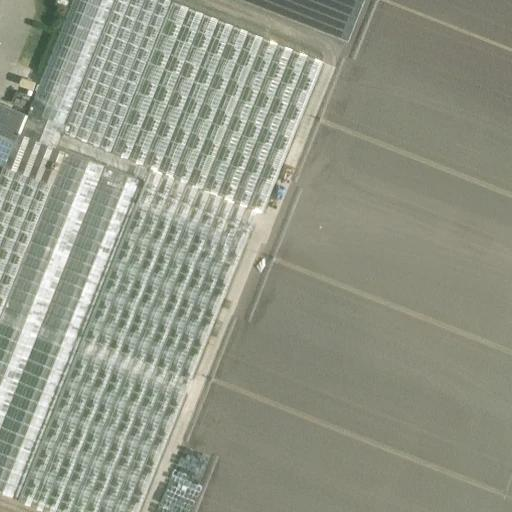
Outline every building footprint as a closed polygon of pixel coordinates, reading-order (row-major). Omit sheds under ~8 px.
[(72,0),(26,113),(25,117),(61,131),(113,0),(72,0)] [(264,37),(172,0),(113,0),(61,131),(203,187),(264,37)] [(264,37),(203,187),(254,207),(314,57),(264,37)] [(0,103),(0,162),(2,163),(15,130),(19,132),(25,117),(26,113),(0,103)] [(248,222),(254,207),(203,187),(61,131),(25,117),(19,132),(59,148),(65,150),(142,180),(248,222)] [(2,163),(0,169),(0,313),(65,150),(59,148),(50,170),(10,154),(19,132),(15,130),(2,163)] [(19,132),(10,154),(50,170),(59,148),(19,132)] [(65,150),(0,313),(0,492),(16,499),(142,180),(65,150)] [(49,511),(133,511),(248,222),(142,180),(16,499),(49,511)]
